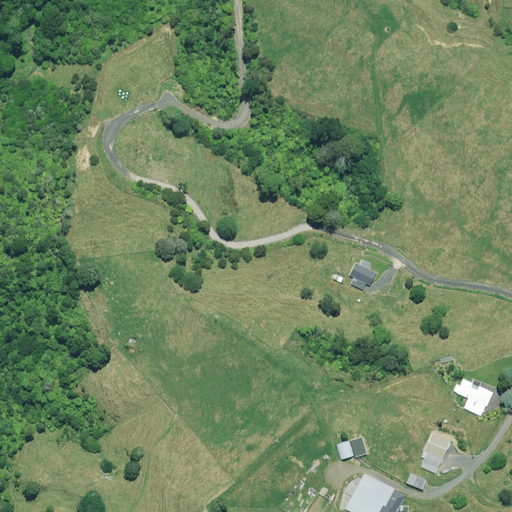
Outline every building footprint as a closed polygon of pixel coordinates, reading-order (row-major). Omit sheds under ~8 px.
[(370,264),(363,260),(361,265),(356,262),(349,276),(354,278),(351,284),(363,290),(366,284),(370,286),(376,273),(368,269),(370,264)] [(494,393),(463,379),(459,386),(456,385),(453,392),(469,399),(464,409),(481,417),(486,407),(487,408),(494,393)] [(425,451),(443,458),(451,440),(433,433),(425,451)] [(366,455),(362,438),(337,445),(342,460),(355,456),(356,458),(366,455)] [(443,458),(425,451),(422,458),(425,459),(422,467),(436,474),(443,458)] [(394,489),(364,474),(346,510),(350,511),(397,511),(405,496),(394,490),(394,489)] [(428,481),(410,474),(406,484),(424,491),(428,481)] [(329,490),(324,487),(319,494),(324,497),(329,490)]
